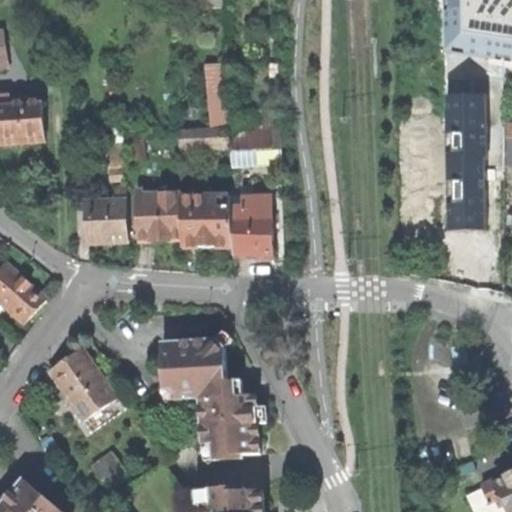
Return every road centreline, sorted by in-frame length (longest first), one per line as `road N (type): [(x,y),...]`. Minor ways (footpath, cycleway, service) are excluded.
road 1 (residential): [(224,285),(90,281),(0,417)]
road 2 (residential): [(503,334),(450,297),(401,287),(224,285)]
road 3 (residential): [(224,285),(343,511)]
